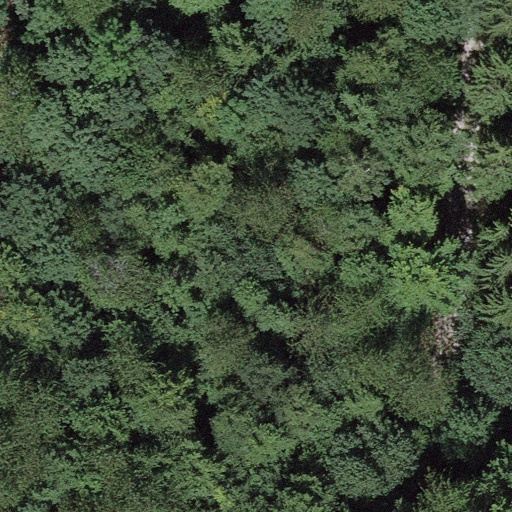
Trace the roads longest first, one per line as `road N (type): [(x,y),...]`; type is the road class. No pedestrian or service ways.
road 1 (track): [(482,0),(448,261),(450,363),(511,421)]
road 2 (track): [(380,511),(450,363)]
